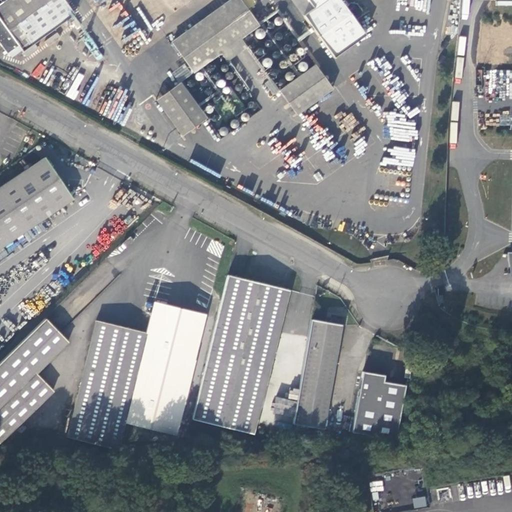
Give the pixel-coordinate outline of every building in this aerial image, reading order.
[(0,0),(0,46),(7,55),(19,47),(24,53),(76,16),(64,0),(5,0),(3,2),(0,0)] [(255,26),(235,0),(227,0),(169,41),(191,71),(255,26)] [(304,15),(335,58),(367,35),(341,0),(308,0),(315,9),(304,15)] [(278,89),(295,114),(331,88),(314,64),(278,89)] [(155,98),(181,134),(205,116),(179,80),(155,98)] [(0,188),(0,248),(74,199),(46,158),(0,188)] [(288,292),(227,277),(192,420),(253,435),(288,292)] [(69,439),(119,451),(127,422),(176,434),(205,318),(153,306),(146,334),(96,323),(69,439)] [(69,341),(46,318),(0,363),(0,441),(1,442),(54,391),(36,373),(69,341)] [(327,324),(312,321),(293,426),(325,431),(344,322),(328,319),(327,324)] [(385,375),(363,372),(352,432),(397,440),(406,385),(384,382),(385,375)] [(414,509),(427,506),(424,496),(412,499),(414,509)]
